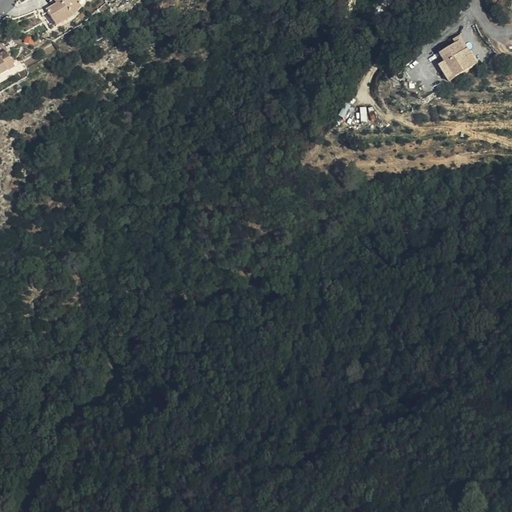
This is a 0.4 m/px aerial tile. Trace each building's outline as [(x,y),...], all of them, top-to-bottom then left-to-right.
[(45,14),(56,30),(71,21),(86,0),(60,0),(55,5),(56,7),(45,14)] [(86,0),(71,21),(56,30),(58,34),(76,22),(91,0),(86,0)] [(433,66),(439,75),(468,59),(460,44),(456,45),(450,36),(432,48),(437,56),(440,61),(433,66)] [(489,51),(482,55),(486,61),(493,57),(489,51)] [(440,61),(437,56),(430,61),(433,66),(440,61)] [(0,78),(16,68),(11,59),(3,63),(1,59),(0,59),(0,78)] [(359,107),(361,122),(368,121),(366,106),(359,107)]
